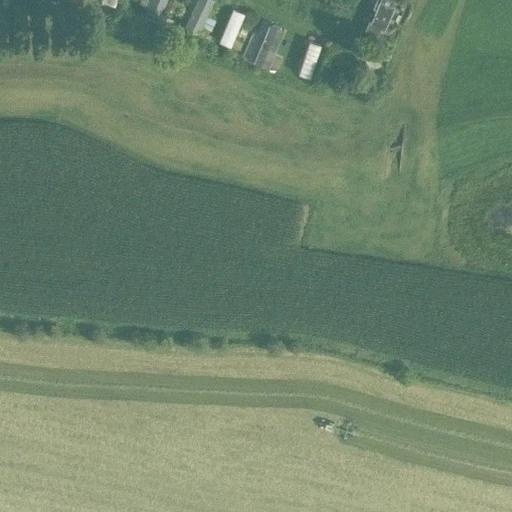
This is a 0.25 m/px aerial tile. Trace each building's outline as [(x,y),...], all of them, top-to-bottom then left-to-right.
[(162,15),(168,0),(153,0),(150,9),(162,15)] [(199,0),(191,24),(205,29),(214,0),(199,0)] [(375,0),(373,5),(375,7),(369,21),(384,27),(394,4),(391,3),(391,0),(394,0),(400,3),(400,0),(375,0)] [(233,3),(222,38),(236,42),(247,7),(233,3)] [(147,9),(143,18),(155,23),(159,14),(147,9)] [(270,18),(256,58),(273,64),(287,23),(270,18)] [(300,71),(316,75),(324,39),(308,35),(300,71)]
